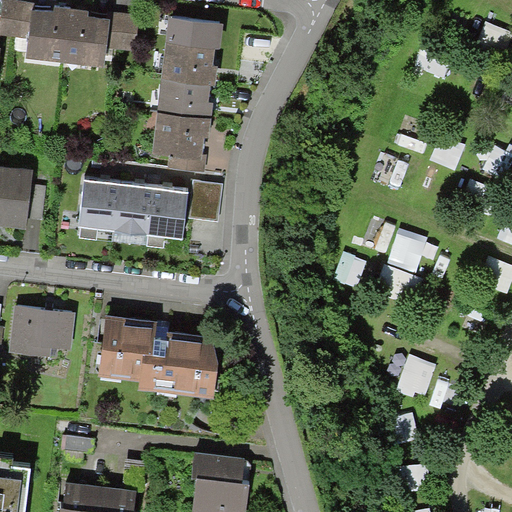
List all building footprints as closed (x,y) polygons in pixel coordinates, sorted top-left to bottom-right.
[(36,0),(34,0),(1,0),(0,8),(0,32),(28,37),(31,37),(35,6),(36,0)] [(55,3),(55,8),(35,6),(31,37),(28,37),(26,59),(62,63),(70,5),(55,3)] [(91,8),(70,5),(62,63),(107,67),(110,45),(105,44),(109,15),(90,12),(91,8)] [(109,15),(105,44),(110,45),(136,48),(141,13),(110,9),(109,15)] [(216,41),(165,35),(160,77),(211,83),(216,41)] [(211,83),(160,77),(156,110),(207,117),(211,83)] [(207,117),(156,110),(152,150),(168,152),(203,156),(207,117)] [(203,156),(168,152),(166,167),(201,172),(203,156)] [(30,167),(0,163),(0,221),(23,225),(30,167)] [(191,188),(83,176),(78,227),(187,241),(191,188)] [(72,311),(11,305),(6,354),(28,356),(30,345),(68,349),(72,311)] [(165,320),(102,315),(97,372),(137,375),(136,387),(206,392),(211,334),(164,331),(165,320)] [(94,422),(66,419),(63,445),(92,447),(94,422)] [(0,511),(22,511),(29,459),(11,457),(12,450),(0,448),(0,511)] [(242,511),(249,458),(196,452),(189,510),(202,511),(242,511)] [(132,511),(136,485),(61,477),(56,511),(132,511)]
